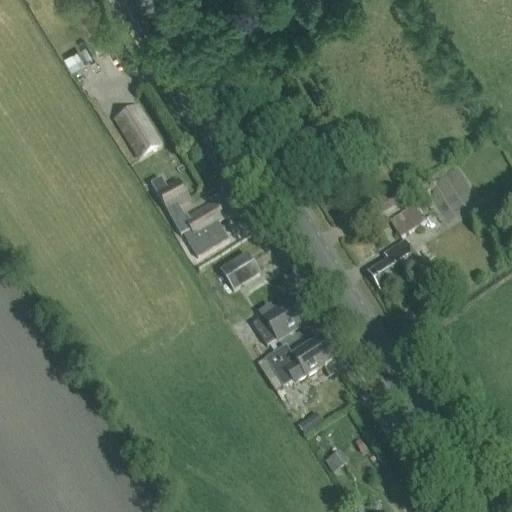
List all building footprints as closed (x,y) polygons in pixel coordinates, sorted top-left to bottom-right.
[(138,107),(113,122),(138,163),(163,148),(138,107)] [(213,203),(185,220),(179,210),(191,204),(178,181),(155,194),(181,238),(182,238),(196,261),(227,242),(217,224),(223,220),(213,203)] [(401,187),(368,206),(376,220),(409,200),(401,187)] [(400,240),(426,224),(415,206),(389,222),(400,240)] [(405,242),(381,258),(385,264),(374,272),(376,275),(371,279),(380,293),(421,266),(405,242)] [(246,256),(218,274),(232,296),(260,278),(246,256)] [(276,344),(307,325),(293,303),(274,315),(270,309),(259,316),(262,322),(250,330),(264,351),(276,343),(276,344)] [(304,381),(333,362),(318,340),(292,358),(286,348),(257,367),(276,395),(292,385),(293,387),(304,380),(304,381)] [(276,395),(282,405),(290,400),(283,391),(276,395)] [(333,476),(348,467),(340,454),(325,464),(333,476)]
